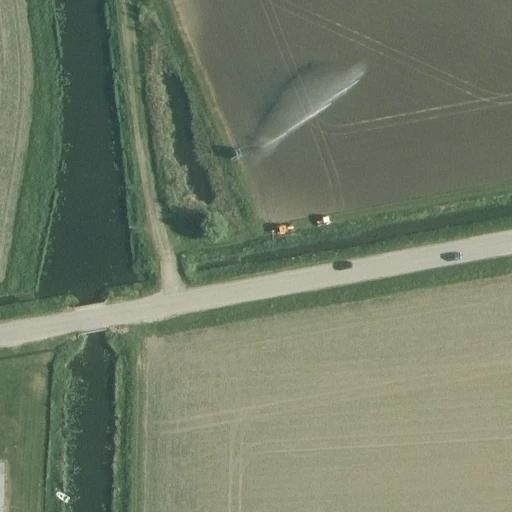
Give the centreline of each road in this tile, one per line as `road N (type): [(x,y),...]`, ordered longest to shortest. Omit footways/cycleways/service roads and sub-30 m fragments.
road 1 (unclassified): [(0,335),(511,243)]
road 2 (track): [(178,304),(147,179),(125,0)]
